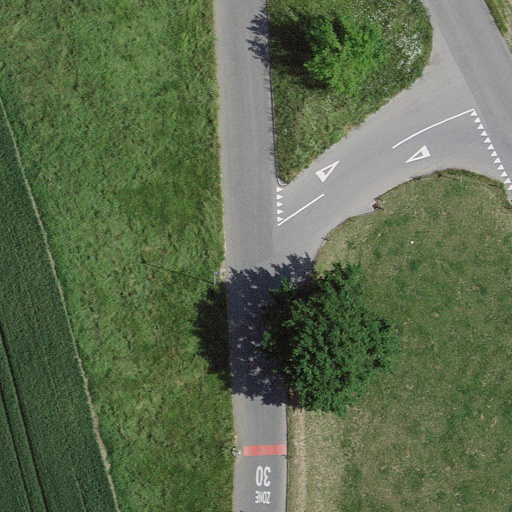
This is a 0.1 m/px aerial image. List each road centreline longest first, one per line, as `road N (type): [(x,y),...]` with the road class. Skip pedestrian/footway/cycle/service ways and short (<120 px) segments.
road 1 (unclassified): [(253,224),(261,511)]
road 2 (unclassified): [(253,224),(325,203),(442,121),(499,102)]
road 3 (unclassified): [(242,0),(253,224)]
